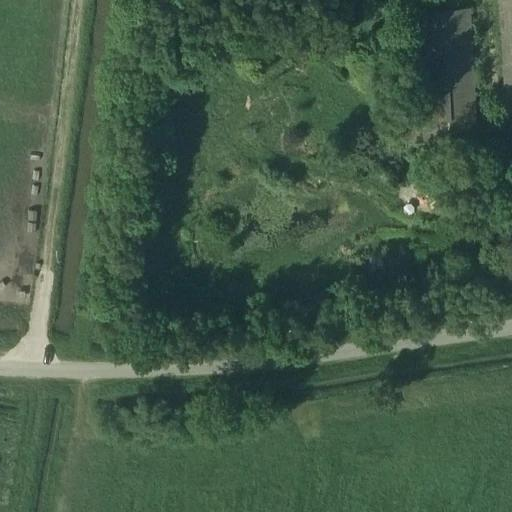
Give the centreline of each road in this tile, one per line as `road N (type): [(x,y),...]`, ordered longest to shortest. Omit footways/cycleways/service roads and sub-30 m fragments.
road 1 (unclassified): [(0,368),(181,371),(511,327)]
road 2 (track): [(33,370),(93,0)]
